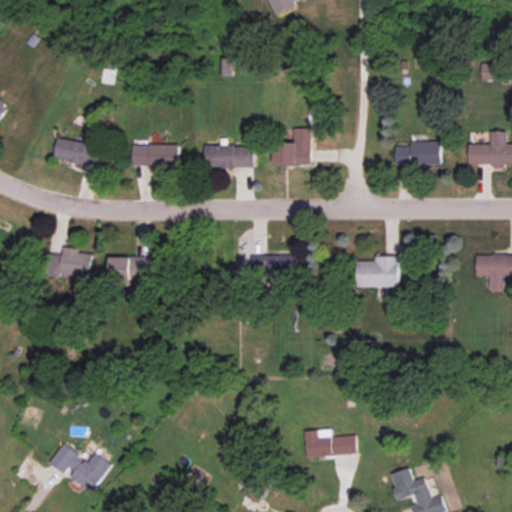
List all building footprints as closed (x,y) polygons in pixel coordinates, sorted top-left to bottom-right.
[(270,0),(276,14),(297,6),(295,1),(297,0),(270,0)] [(495,62),(482,62),(482,79),(495,79),(495,62)] [(0,100),(0,120),(9,107),(0,100)] [(312,165),(311,127),(294,127),(295,142),(274,142),(275,166),(312,165)] [(469,143),(470,165),(511,163),(511,142),(508,143),(507,131),(491,131),(491,143),(469,143)] [(59,137),(56,158),(98,165),(101,144),(59,137)] [(396,146),(397,165),(442,164),(442,140),(412,141),(412,146),(396,146)] [(181,166),(180,143),(134,145),(135,167),(181,166)] [(255,167),(255,145),(205,145),(206,167),(255,167)] [(90,279),(94,252),(64,247),(63,254),(49,252),(46,272),(90,279)] [(253,255),(254,277),(297,276),(296,254),(253,255)] [(511,254),(478,254),(477,275),(491,275),(490,289),(505,289),(505,276),(511,275),(511,254)] [(152,256),(111,257),(111,279),(153,279),(152,256)] [(400,287),(400,256),(376,256),(376,261),(358,260),(357,286),(400,287)] [(306,430),(308,456),(358,454),(357,435),(333,436),(332,429),(306,430)] [(94,492),(114,463),(97,452),(90,462),(64,444),(51,463),(69,475),(94,492)] [(416,511),(445,511),(448,511),(442,494),(433,497),(426,476),(415,480),(412,470),(390,477),(397,501),(412,496),(416,511)] [(243,492),(260,503),(268,490),(252,479),(243,492)]
